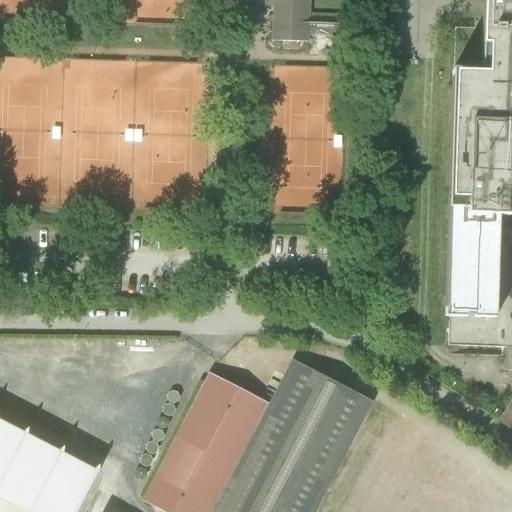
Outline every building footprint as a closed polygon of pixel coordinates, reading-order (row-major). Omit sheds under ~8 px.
[(248,0),(248,7),(273,8),(272,43),(310,44),(311,36),(340,38),(340,16),(311,15),(311,0),(248,0)] [(445,74),(439,349),(511,351),(511,0),(475,0),(475,16),(474,75),(445,74)] [(293,360),(268,405),(212,511),(316,511),(374,402),(293,360)] [(140,501),(162,511),(212,511),(268,405),(206,373),(140,501)] [(511,401),(498,422),(511,431),(511,401)] [(79,511),(103,471),(0,416),(0,500),(22,511),(79,511)]
